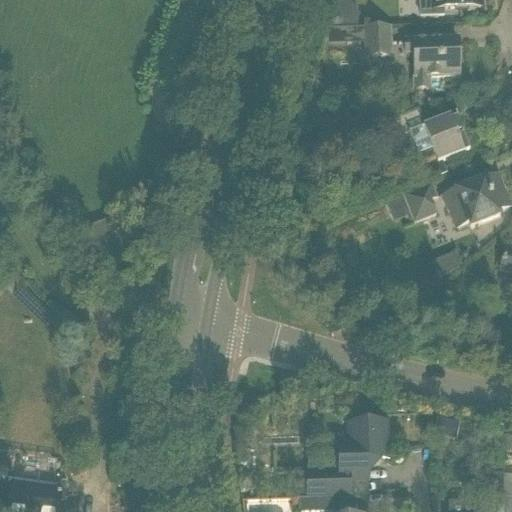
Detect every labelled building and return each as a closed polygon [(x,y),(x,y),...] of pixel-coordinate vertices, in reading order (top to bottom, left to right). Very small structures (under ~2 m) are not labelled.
[(480,10),(479,0),(419,0),(420,18),(443,17),(442,11),(464,10),(466,14),(475,13),(476,10),(480,10)] [(365,29),(365,59),(389,59),(388,29),(365,29)] [(457,42),(437,43),(405,44),(405,56),(413,56),(414,91),(427,90),(427,79),(458,78),(458,66),(459,65),(458,50),(457,50),(457,42)] [(430,179),(434,180),(446,175),(441,164),(469,153),(462,135),(457,137),(449,118),(423,128),(417,113),(386,126),(393,142),(408,136),(423,173),(424,174),(427,177),(430,179)] [(468,227),(469,231),(499,219),(498,216),(511,211),(497,176),(441,198),(448,214),(450,214),(457,232),(468,227)] [(436,217),(430,203),(437,200),(432,185),(402,197),(413,226),(436,217)] [(511,254),(504,253),(500,272),(511,274),(511,254)] [(437,420),(433,438),(444,440),(447,422),(437,420)] [(374,462),(387,461),(386,428),(370,429),(370,425),(348,426),(349,452),(339,452),(339,466),(306,468),(306,483),(349,482),(348,469),(374,468),(374,462)] [(485,503),(504,502),(503,476),(484,477),(485,503)] [(306,483),(307,500),(332,500),(332,497),(350,497),(349,484),(349,482),(306,483)] [(24,491),(20,511),(59,511),(61,499),(60,499),(61,494),(57,494),(57,495),(24,491)] [(332,511),(332,500),(307,500),(298,501),(298,511),(332,511)]
